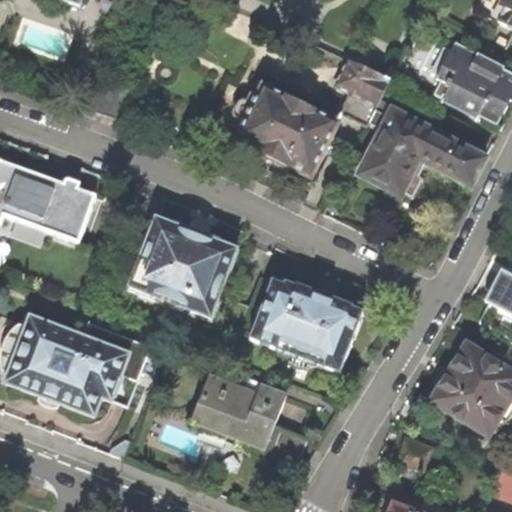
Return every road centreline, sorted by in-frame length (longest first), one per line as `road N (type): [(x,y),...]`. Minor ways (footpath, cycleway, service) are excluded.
road 1 (residential): [(0,110),(241,199),(440,301)]
road 2 (residential): [(440,301),(321,511)]
road 3 (residential): [(511,162),(440,301)]
